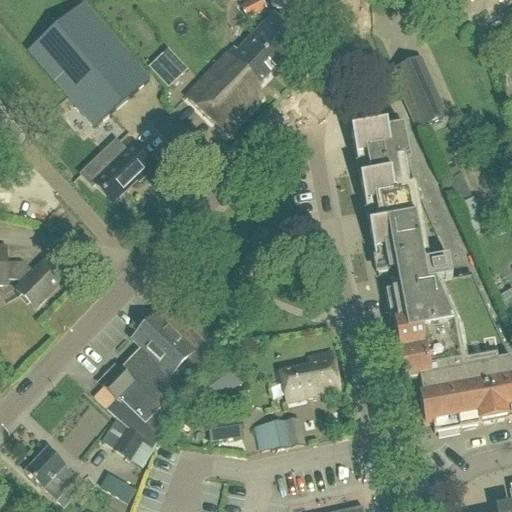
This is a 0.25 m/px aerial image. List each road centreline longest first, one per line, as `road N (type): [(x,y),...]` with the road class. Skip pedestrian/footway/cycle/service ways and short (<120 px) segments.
road 1 (tertiary): [(0,420),(267,139),(320,117)]
road 2 (tertiary): [(393,511),(318,172),(320,117)]
road 3 (tertiary): [(320,117),(349,0)]
